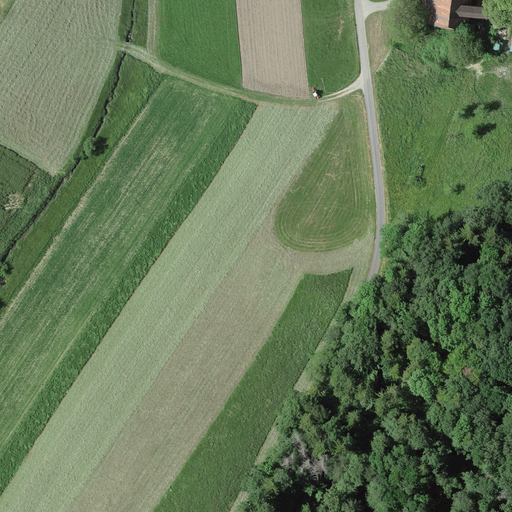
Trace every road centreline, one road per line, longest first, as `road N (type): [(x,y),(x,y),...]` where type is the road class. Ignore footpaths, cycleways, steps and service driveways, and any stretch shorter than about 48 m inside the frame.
road 1 (tertiary): [(253,511),(364,305),(375,266),(380,207),(358,0)]
road 2 (track): [(367,81),(327,97),(284,101),(216,87),(115,45)]
